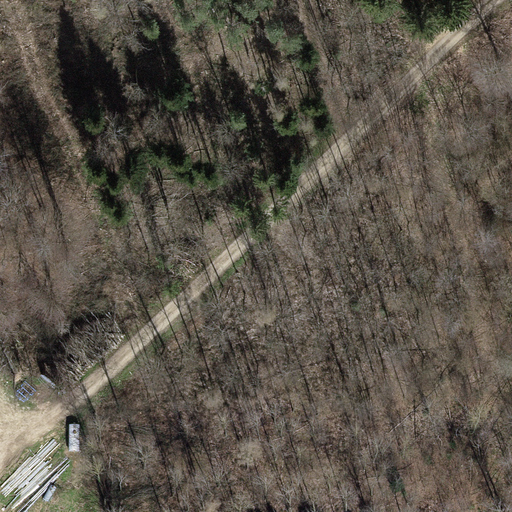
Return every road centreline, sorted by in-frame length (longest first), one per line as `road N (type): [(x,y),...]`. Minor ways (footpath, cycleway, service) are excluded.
road 1 (track): [(0,457),(88,387),(497,0)]
road 2 (track): [(399,91),(432,140),(442,209),(470,275),(510,433)]
